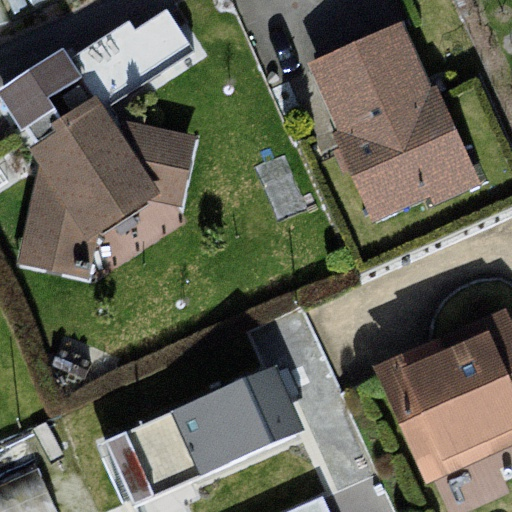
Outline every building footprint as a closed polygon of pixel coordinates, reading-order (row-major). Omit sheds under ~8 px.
[(167,0),(162,0),(81,48),(106,89),(191,38),(167,0)] [(408,32),(309,76),(380,236),(479,192),(408,32)] [(0,117),(36,185),(19,271),(90,291),(104,248),(113,245),(133,278),(191,238),(203,146),(111,131),(68,62),(0,96),(0,117)] [(511,313),(508,303),(371,363),(425,484),(447,474),(459,500),(510,477),(499,451),(511,445),(511,313)] [(276,364),(105,441),(135,508),(306,430),(276,364)] [(33,443),(0,455),(0,511),(58,511),(59,511),(33,443)] [(329,511),(323,495),(285,511),(329,511)]
